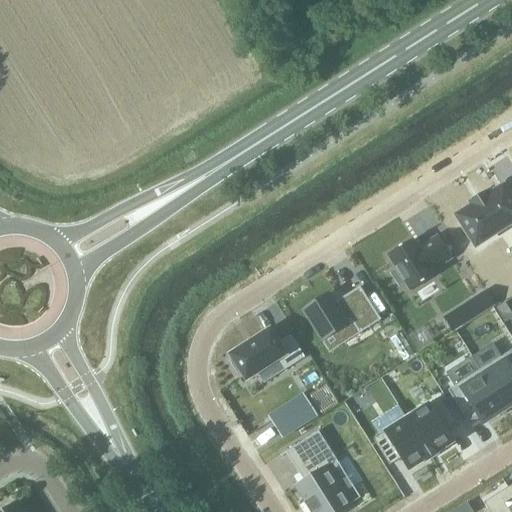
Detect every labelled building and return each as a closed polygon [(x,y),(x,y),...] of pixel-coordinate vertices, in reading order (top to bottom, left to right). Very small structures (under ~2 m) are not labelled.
[(472,207),(456,217),(475,246),(511,223),(511,200),(511,201),(503,187),(487,197),(484,194),(470,203),(472,207)] [(411,240),(388,255),(397,270),(391,274),(399,287),(405,283),(411,291),(434,276),(431,271),(451,258),(437,237),(424,245),(425,247),(418,251),(411,240)] [(323,297),(301,310),(322,343),(353,323),(359,334),(381,320),(359,287),(329,306),(323,297)] [(232,359),(229,361),(237,374),(240,372),(246,380),(277,361),(284,371),(304,358),(290,336),(278,343),(270,330),(230,355),(232,359)] [(511,350),(480,370),(505,410),(511,405),(511,350)] [(480,370),(447,391),(466,421),(476,414),(483,424),(505,410),(480,370)] [(439,398),(406,419),(430,458),(438,453),(438,452),(452,443),(444,431),(456,424),(439,398)] [(430,458),(406,419),(373,440),(389,466),(400,459),(408,471),(422,462),(422,463),(430,458)] [(318,432),(285,452),(303,481),(295,486),(305,502),(303,503),(305,506),(309,511),(344,511),(351,507),(326,468),(337,462),(318,432)] [(511,511),(511,484),(483,503),(488,511),(498,511),(503,509),(505,511),(511,511)]
